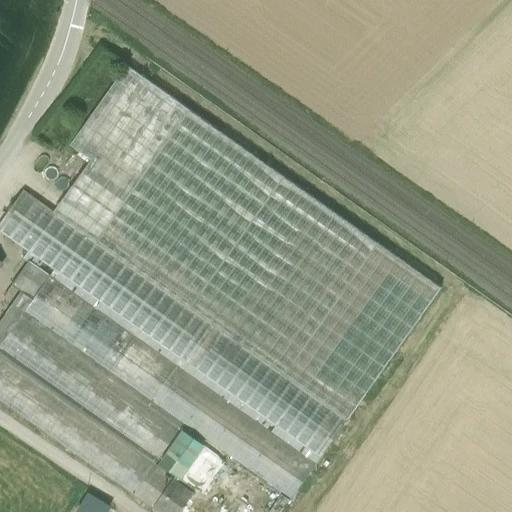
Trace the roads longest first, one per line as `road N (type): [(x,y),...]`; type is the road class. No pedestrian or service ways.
road 1 (unclassified): [(0,166),(60,67),(76,0)]
road 2 (track): [(134,511),(0,417)]
